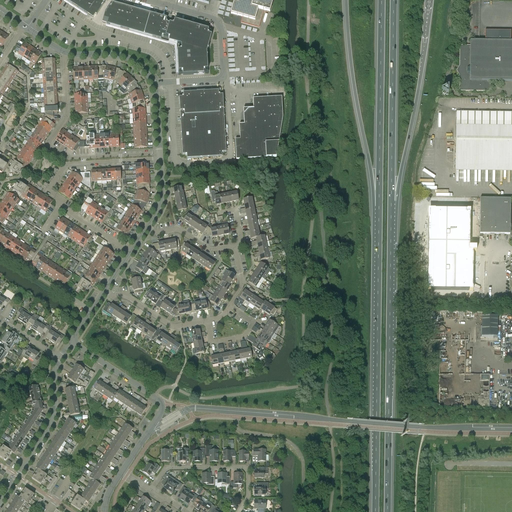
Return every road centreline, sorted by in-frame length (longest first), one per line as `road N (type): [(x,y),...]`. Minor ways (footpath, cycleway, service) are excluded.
road 1 (motorway): [(386,511),(391,202)]
road 2 (motorway): [(377,217),(374,511)]
road 3 (motorway): [(346,0),(377,217)]
road 4 (motorway): [(380,0),(377,217)]
road 5 (residential): [(159,153),(65,158),(47,147),(66,117),(64,52)]
road 6 (motorway): [(391,202),(429,0)]
road 7 (motorway): [(391,202),(394,0)]
road 8 (residential): [(121,472),(161,404),(70,341)]
road 9 (unclassified): [(168,82),(224,76),(220,26),(146,0)]
road 10 (residential): [(0,503),(53,417),(59,359)]
road 11 (residential): [(150,490),(165,468),(244,468),(247,497),(237,511)]
road 12 (residential): [(60,205),(48,190),(65,164),(160,158)]
